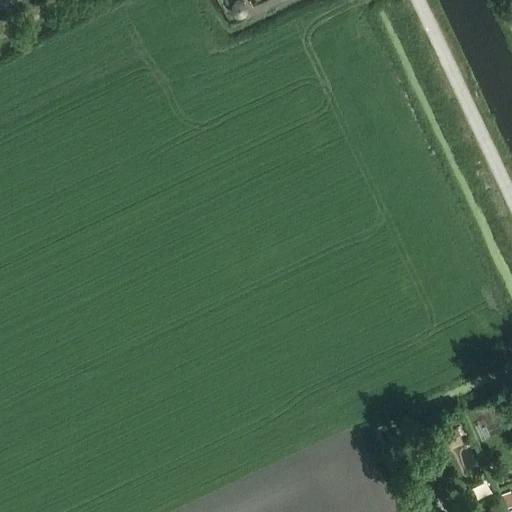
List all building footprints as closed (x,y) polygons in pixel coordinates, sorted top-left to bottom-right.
[(233,4),(233,7),(233,9),(234,11),(236,13),(239,13),(241,13),(243,13),(245,11),(246,9),(247,7),(247,4),(245,2),(243,1),(241,0),(237,0),(236,1),(234,2),(233,4)] [(506,421),(511,419),(508,410),(503,413),(506,421)] [(433,455),(425,436),(406,444),(414,462),(433,455)] [(424,471),(413,478),(422,493),(433,486),(424,471)] [(511,491),(511,488),(502,492),(509,507),(511,505),(511,491)]
